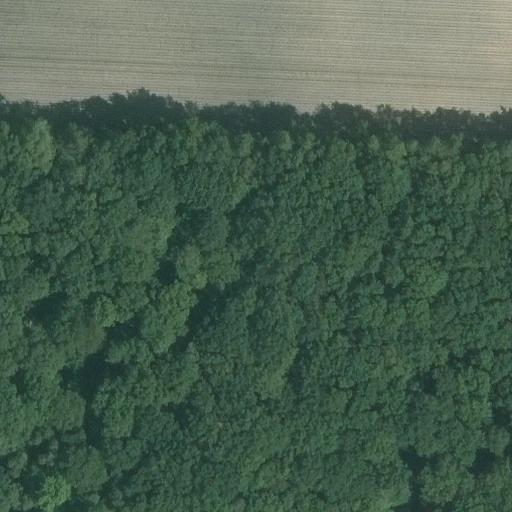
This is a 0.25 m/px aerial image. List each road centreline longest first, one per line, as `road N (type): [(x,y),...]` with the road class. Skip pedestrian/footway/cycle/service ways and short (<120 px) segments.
road 1 (track): [(0,248),(68,250),(138,278),(159,308),(232,368),(284,361),(406,228),(455,232),(487,241),(492,304),(511,332)]
road 2 (track): [(511,506),(0,482)]
road 3 (track): [(511,476),(310,414),(269,363)]
